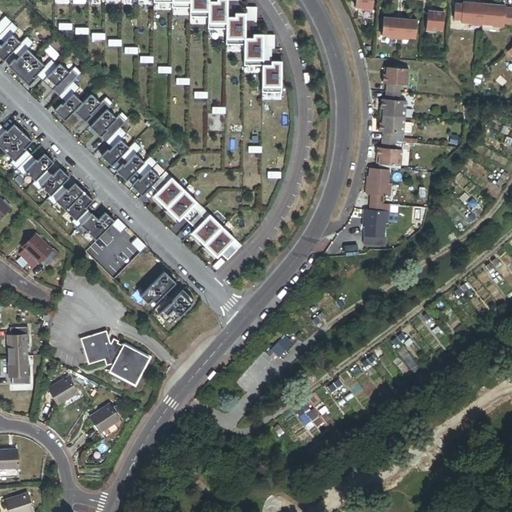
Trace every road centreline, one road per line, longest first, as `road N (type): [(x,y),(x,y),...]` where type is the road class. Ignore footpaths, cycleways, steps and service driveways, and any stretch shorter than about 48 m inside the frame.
road 1 (residential): [(310,0),(337,63),(344,149),(318,229),(244,319)]
road 2 (residential): [(260,0),(292,46),(301,85),(300,151),(276,220),(214,290)]
road 3 (residential): [(0,82),(214,290)]
road 4 (residential): [(244,319),(145,439),(115,503)]
